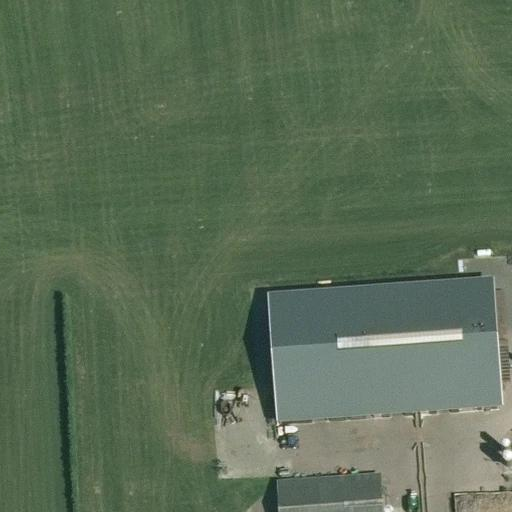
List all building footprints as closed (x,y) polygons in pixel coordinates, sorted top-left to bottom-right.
[(491,290),(272,305),(280,426),(499,411),(491,290)] [(236,390),(236,437),(225,438),(225,462),(285,461),(285,437),(264,437),(263,390),(236,390)] [(309,481),(276,484),(278,511),(383,511),(381,477),(345,479),(309,481)] [(481,500),(481,485),(461,486),(462,501),(481,500)] [(137,511),(173,511),(173,503),(138,505),(137,511)]
